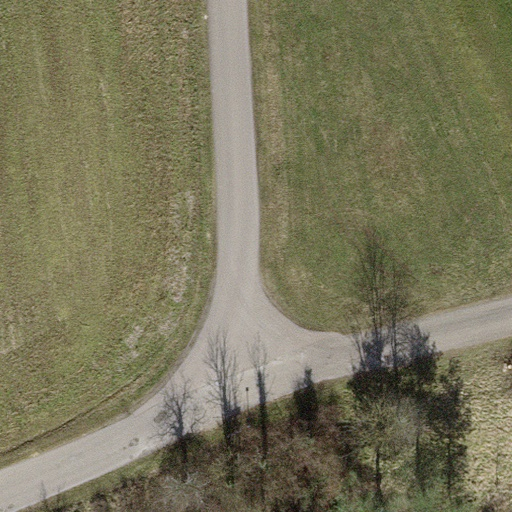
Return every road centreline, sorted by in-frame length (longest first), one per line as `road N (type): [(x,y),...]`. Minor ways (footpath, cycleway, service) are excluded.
road 1 (unclassified): [(214,388),(237,278),(231,0)]
road 2 (unclassified): [(214,388),(511,314)]
road 3 (residential): [(0,481),(214,388)]
